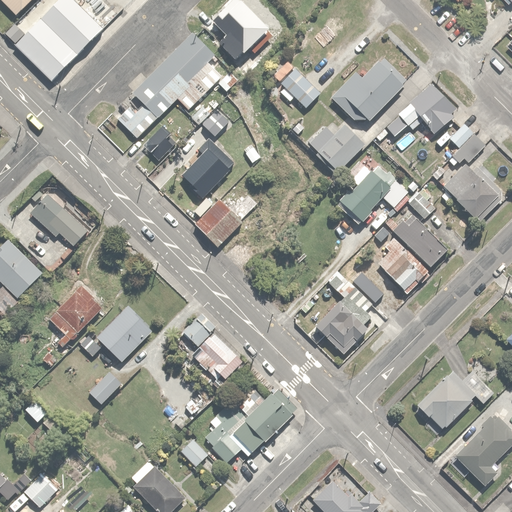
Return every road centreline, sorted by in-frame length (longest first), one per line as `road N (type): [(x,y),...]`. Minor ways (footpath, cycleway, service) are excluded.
road 1 (residential): [(341,412),(54,126)]
road 2 (residential): [(341,412),(511,240)]
road 3 (residential): [(54,126),(179,0)]
road 4 (residential): [(511,112),(399,0)]
road 5 (residential): [(242,511),(341,412)]
road 6 (residential): [(439,511),(341,412)]
